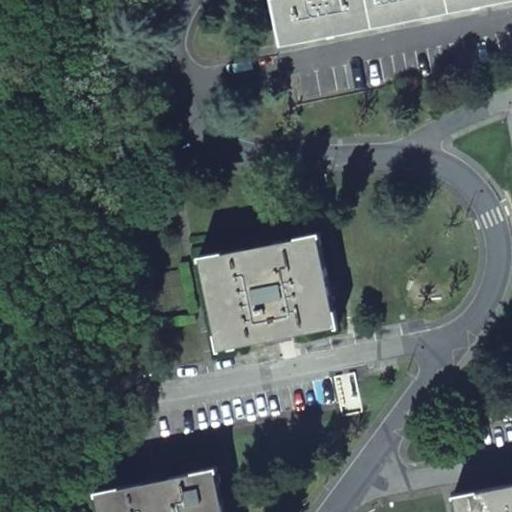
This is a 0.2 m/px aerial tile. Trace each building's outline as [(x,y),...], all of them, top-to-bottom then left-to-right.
[(270,0),(280,45),(502,0),(270,0)] [(320,233),(314,234),(331,328),(220,347),(221,350),(338,327),(320,233)] [(201,254),(220,347),(331,328),(314,234),(258,244),(201,254)] [(226,511),(218,467),(99,491),(102,511),(226,511)] [(511,511),(511,485),(457,497),(459,511),(511,511)]
